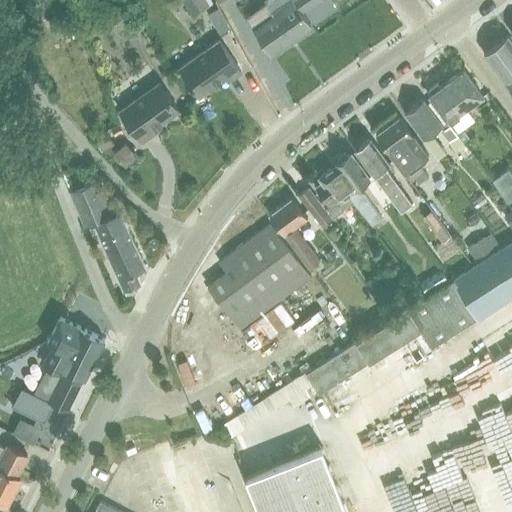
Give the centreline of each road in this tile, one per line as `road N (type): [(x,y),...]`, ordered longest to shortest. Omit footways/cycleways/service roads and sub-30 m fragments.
road 1 (tertiary): [(192,244),(249,169),(431,34)]
road 2 (residential): [(136,341),(106,308),(20,78)]
road 3 (residential): [(192,244),(135,204),(20,78)]
road 4 (tertiary): [(48,511),(106,400)]
